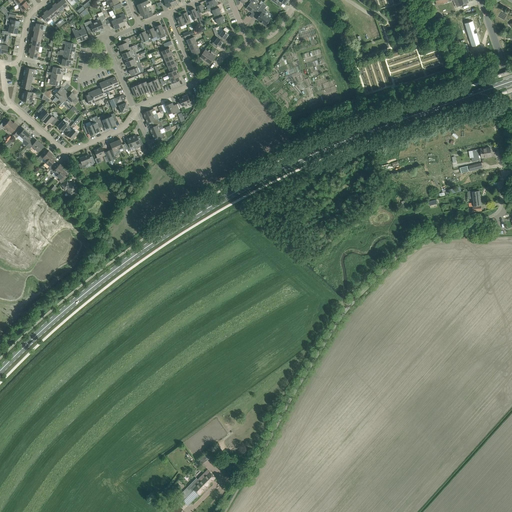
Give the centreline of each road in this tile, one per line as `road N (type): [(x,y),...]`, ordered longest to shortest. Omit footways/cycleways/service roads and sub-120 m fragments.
road 1 (primary): [(0,370),(115,269),(263,178),(511,81)]
road 2 (unclassified): [(243,479),(353,301),(415,240),(498,212),(501,179),(511,170)]
